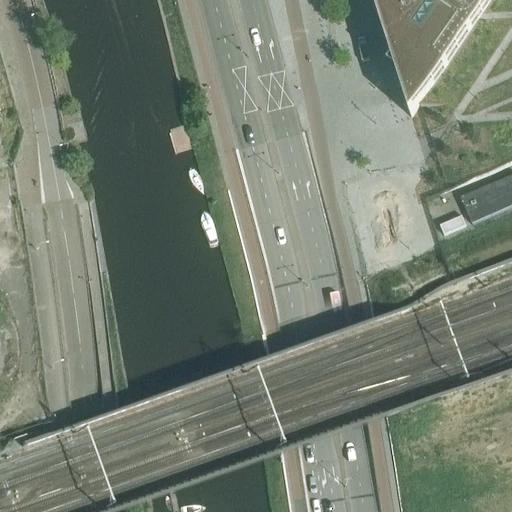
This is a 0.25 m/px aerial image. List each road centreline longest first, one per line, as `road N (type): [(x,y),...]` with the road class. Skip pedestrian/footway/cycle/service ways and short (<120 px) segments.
road 1 (secondary): [(214,0),(278,248),(327,511)]
road 2 (secondary): [(364,511),(336,335),(253,0)]
road 3 (unclassified): [(96,511),(72,289),(14,0)]
